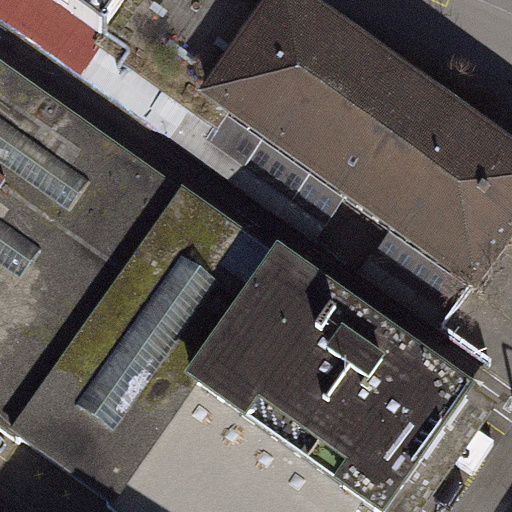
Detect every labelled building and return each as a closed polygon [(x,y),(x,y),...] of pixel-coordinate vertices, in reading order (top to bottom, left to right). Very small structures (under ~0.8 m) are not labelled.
[(42,0),(101,41),(129,0),(42,0)] [(283,3),(270,21),(240,0),(129,0),(101,41),(97,46),(217,130),(226,117),(461,283),(475,293),(511,241),(511,160),(470,130),(468,133),(283,3)] [(454,292),(461,283),(226,117),(217,130),(97,46),(80,71),(437,318),(454,292)] [(468,404),(430,377),(0,72),(0,430),(114,511),(358,511),(361,508),(365,511),(391,511),(404,495),(468,404)] [(365,511),(361,508),(358,511),(427,511),(499,412),(438,368),(430,377),(468,404),(404,495),(391,511),(365,511)]
